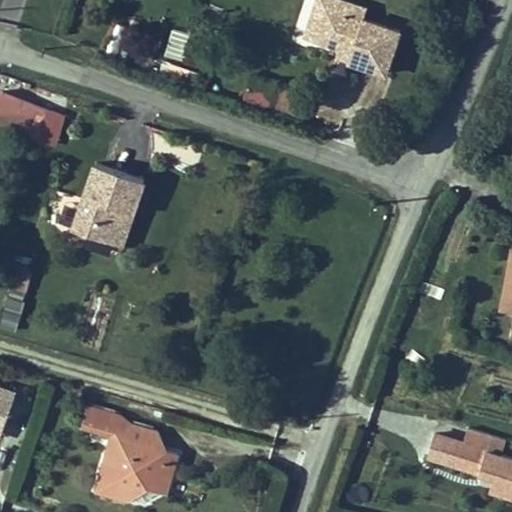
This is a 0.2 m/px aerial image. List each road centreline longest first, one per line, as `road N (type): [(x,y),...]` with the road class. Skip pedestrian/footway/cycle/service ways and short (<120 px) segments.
road 1 (residential): [(15,47),(421,180)]
road 2 (unclassified): [(299,511),(324,426),(421,180)]
road 3 (unknown): [(0,348),(324,426)]
road 4 (unclassified): [(421,180),(499,0)]
